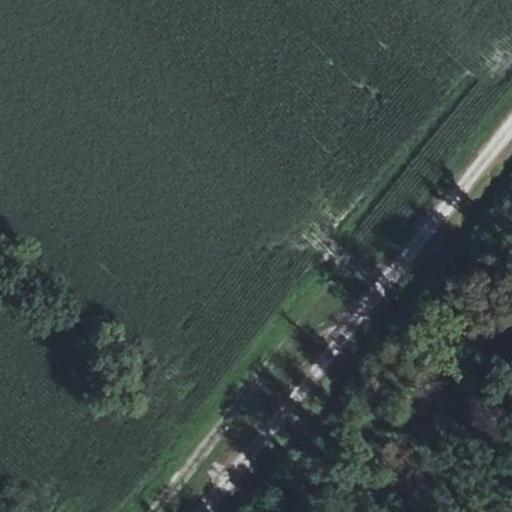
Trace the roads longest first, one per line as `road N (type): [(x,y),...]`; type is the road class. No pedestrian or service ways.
road 1 (track): [(202,511),(511,130)]
road 2 (track): [(147,511),(288,338),(364,306)]
